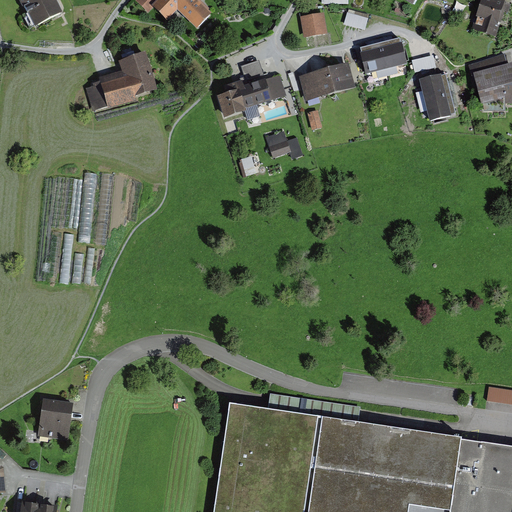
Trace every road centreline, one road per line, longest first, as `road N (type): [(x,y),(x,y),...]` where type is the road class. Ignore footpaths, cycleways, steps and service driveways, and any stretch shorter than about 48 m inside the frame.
road 1 (residential): [(511,419),(308,388),(201,343),(162,342),(128,352),(104,378),(76,511)]
road 2 (residential): [(127,0),(83,49),(0,43)]
